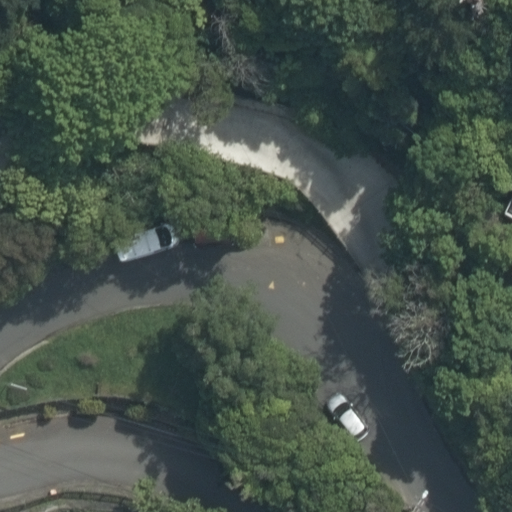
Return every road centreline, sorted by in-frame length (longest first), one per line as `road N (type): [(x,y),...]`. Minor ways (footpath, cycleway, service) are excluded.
road 1 (residential): [(466,511),(361,366),(250,285),(106,284),(0,342)]
road 2 (residential): [(0,460),(182,458),(244,511)]
